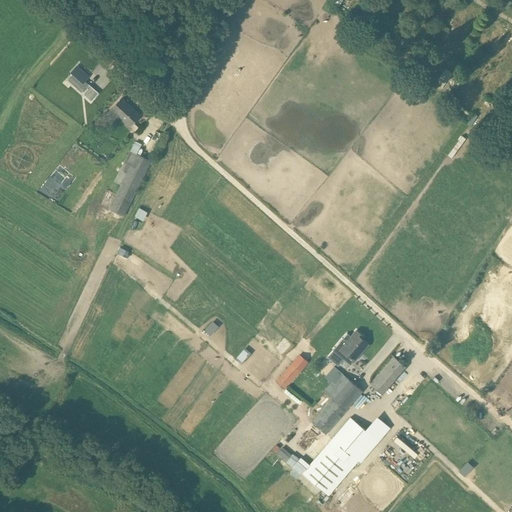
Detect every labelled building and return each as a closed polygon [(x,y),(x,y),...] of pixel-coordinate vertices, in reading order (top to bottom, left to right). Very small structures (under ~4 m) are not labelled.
[(441,0),(437,7),(448,15),(458,3),(453,0),(441,0)] [(461,4),(450,17),(459,25),(470,12),(461,4)] [(480,33),(488,39),(499,26),(491,20),(480,33)] [(507,49),(511,41),(511,28),(507,25),(496,42),(507,49)] [(440,34),(437,44),(448,48),(452,38),(440,34)] [(403,45),(398,57),(408,62),(413,50),(403,45)] [(489,60),(495,64),(500,56),(488,49),(473,72),(479,76),(489,60)] [(489,61),(480,77),(489,82),(497,66),(489,61)] [(73,74),(68,80),(81,92),(86,87),(88,89),(84,94),(91,101),(98,93),(84,81),(88,77),(77,67),(71,73),(73,74)] [(459,93),(469,100),(479,87),(469,79),(459,93)] [(140,115),(121,98),(106,114),(113,121),(118,116),(129,127),(140,115)] [(464,107),(471,112),(476,105),(469,100),(464,107)] [(115,182),(120,184),(109,209),(126,216),(151,159),(137,153),(142,143),(134,140),(115,182)] [(79,188),(74,193),(80,198),(84,192),(79,188)] [(346,334),(333,350),(348,364),(352,360),(354,361),(368,344),(362,339),(364,337),(357,331),(351,338),(346,334)] [(407,367),(395,357),(384,370),(371,385),(383,395),(407,367)] [(300,372),(292,364),(276,382),(284,389),(300,372)] [(362,391),(341,374),(326,392),(334,399),(312,424),(325,435),(362,391)] [(332,496),(389,425),(378,415),(367,428),(350,415),(303,474),(332,496)] [(306,448),(310,440),(302,437),(299,445),(306,448)] [(283,445),(276,454),(294,467),(300,459),(283,445)]
